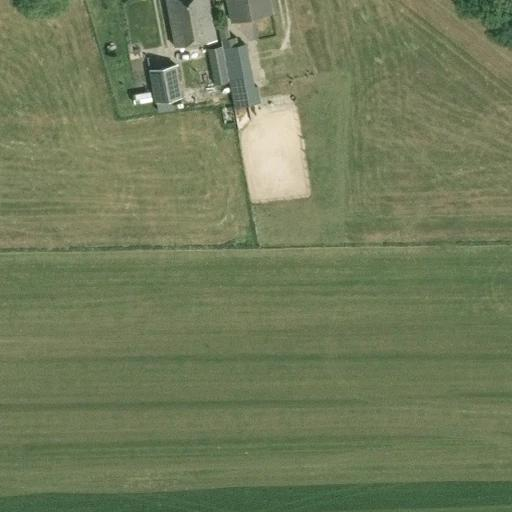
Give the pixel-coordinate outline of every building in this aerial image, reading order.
[(216,40),(209,0),(166,0),(174,47),(216,40)] [(227,0),(232,21),(272,13),(269,0),(227,0)] [(221,40),(221,46),(227,81),(233,107),(258,103),(247,44),(238,46),(236,37),(221,40)] [(263,64),(266,77),(287,74),(285,60),(263,64)] [(176,65),(149,70),(155,102),(182,97),(176,65)]
